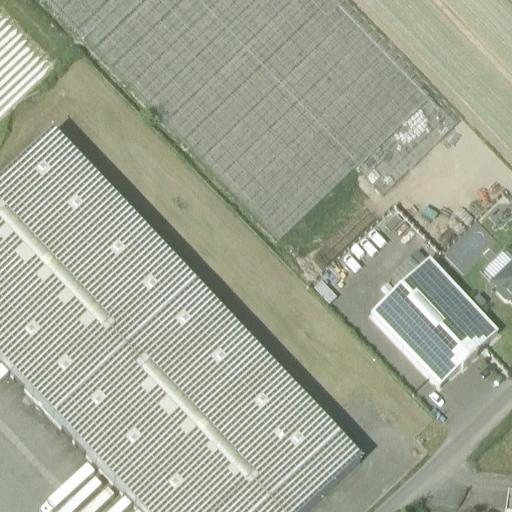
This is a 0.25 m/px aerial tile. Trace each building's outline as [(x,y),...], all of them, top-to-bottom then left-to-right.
[(39,0),(279,246),(357,171),(383,198),(454,131),(327,0),(39,0)] [(0,187),(0,368),(135,511),(220,511),(317,422),(51,139),(0,187)] [(410,263),(389,284),(397,291),(418,271),(410,263)] [(497,338),(428,265),(370,320),(439,392),(460,372),(462,374),(476,360),(475,358),(497,338)] [(510,306),(511,307),(511,270),(493,288),(496,291),(496,296),(505,305),(510,306)] [(317,422),(220,511),(311,511),(359,467),(317,422)]
